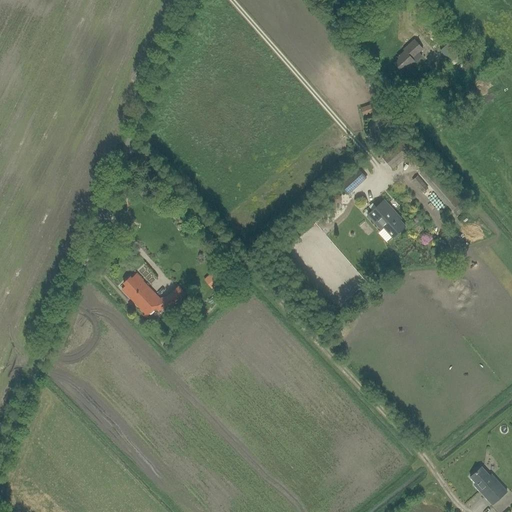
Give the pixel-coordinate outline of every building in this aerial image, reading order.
[(431,30),(426,36),(437,45),(442,39),(431,30)] [(423,50),(414,40),(404,49),(405,51),(397,58),(398,60),(394,63),(401,71),(405,67),(407,69),(415,62),(416,62),(422,57),(419,53),(423,50)] [(450,42),(440,51),(450,63),(460,54),(450,42)] [(363,116),(374,112),(372,104),(361,108),(363,116)] [(383,159),(393,170),(411,153),(401,142),(383,159)] [(429,166),(419,174),(452,211),(461,203),(429,166)] [(348,195),(367,178),(358,168),(339,185),(348,195)] [(418,176),(412,181),(423,193),(428,188),(418,176)] [(381,230),(383,228),(393,238),(406,227),(400,221),(401,219),(384,200),(367,215),(381,230)] [(206,281),(219,292),(227,283),(214,272),(206,281)] [(185,295),(176,286),(166,296),(160,299),(142,281),(143,281),(137,274),(132,279),(130,277),(124,284),(126,286),(122,290),(146,314),(144,316),(145,318),(150,313),(151,313),(156,308),(159,311),(176,304),(185,295)] [(482,467),(470,478),(476,484),(474,486),(492,505),(507,492),(492,475),(490,476),(482,467)]
